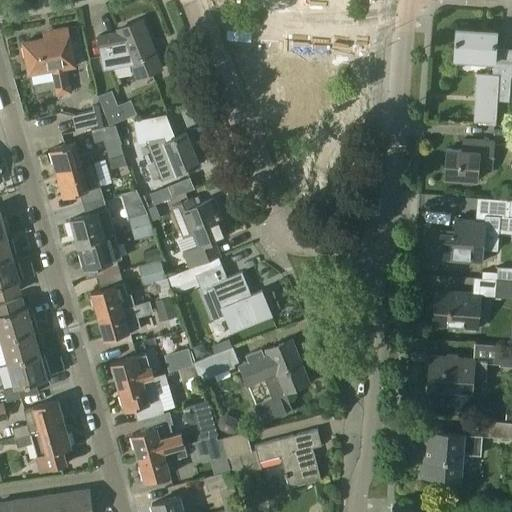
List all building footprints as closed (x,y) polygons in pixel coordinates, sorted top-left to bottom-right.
[(119,33),(98,37),(104,66),(117,63),(131,61),(138,79),(162,69),(142,20),(118,30),(119,33)] [(67,67),(76,65),(69,27),(50,30),(51,38),(24,43),(30,73),(52,69),(57,94),(71,91),(67,67)] [(362,54),(363,34),(309,28),(307,49),(362,54)] [(454,60),(493,62),(492,74),(476,73),(473,120),(495,122),(497,100),(509,101),(511,77),(509,77),(511,49),(496,48),(497,32),(456,30),(454,60)] [(100,93),(109,123),(138,114),(133,98),(120,102),(115,88),(100,93)] [(75,129),(97,124),(94,110),(72,116),(75,129)] [(144,142),(169,137),(166,123),(141,128),(144,142)] [(115,125),(91,129),(94,143),(103,140),(109,158),(123,154),(115,125)] [(169,137),(146,142),(162,179),(177,173),(199,165),(187,133),(169,140),(169,137)] [(490,169),(492,142),(469,140),(468,151),(447,149),(444,179),(476,181),(477,168),(490,169)] [(58,174),(93,163),(90,152),(80,155),(76,143),(51,150),(58,174)] [(112,168),(126,164),(123,154),(109,158),(112,168)] [(93,163),(58,174),(65,197),(80,193),(83,205),(103,198),(93,163)] [(194,176),(171,182),(175,195),(198,188),(194,176)] [(103,198),(83,205),(86,216),(71,220),(78,245),(115,234),(108,209),(106,210),(103,198)] [(189,268),(220,256),(214,241),(228,236),(213,200),(196,206),(193,199),(172,207),(184,237),(193,233),(198,246),(183,252),(189,268)] [(0,235),(11,233),(6,217),(2,219),(0,212),(0,235)] [(146,213),(129,217),(132,230),(150,225),(146,213)] [(497,250),(499,217),(484,216),(484,222),(454,220),(453,233),(440,232),(438,260),(483,263),(484,249),(497,250)] [(134,239),(152,235),(150,225),(132,230),(134,239)] [(0,235),(0,260),(17,256),(11,233),(0,235)] [(113,261),(113,260),(121,257),(115,234),(78,245),(85,269),(113,261)] [(0,297),(12,294),(8,284),(24,279),(17,256),(0,260),(0,297)] [(143,286),(166,279),(160,259),(138,266),(143,286)] [(215,322),(226,318),(231,332),(272,315),(262,290),(251,295),(242,272),(227,278),(221,264),(195,274),(215,322)] [(494,297),(511,297),(511,280),(496,279),(494,297)] [(98,315),(134,305),(131,294),(127,295),(124,283),(116,285),(92,292),(98,315)] [(477,329),(480,295),(450,292),(450,295),(436,294),(433,325),(477,329)] [(21,297),(0,302),(0,340),(2,340),(38,330),(34,314),(30,315),(27,307),(24,308),(21,297)] [(134,305),(98,315),(105,340),(129,333),(129,334),(141,330),(137,317),(153,313),(150,301),(134,305)] [(38,330),(2,340),(8,363),(45,353),(38,330)] [(267,353),(264,355),(262,349),(246,355),(248,361),(239,365),(248,385),(264,379),(271,397),(255,403),(262,422),(270,419),(270,420),(293,411),(285,392),(308,383),(290,339),(266,349),(267,353)] [(500,366),(511,366),(511,346),(501,346),(500,366)] [(200,381),(235,366),(233,363),(238,361),(232,347),(193,363),(200,381)] [(193,366),(188,350),(166,356),(171,372),(178,370),(193,366)] [(15,386),(4,390),(7,401),(19,398),(39,392),(36,381),(51,376),(45,353),(8,363),(15,386)] [(119,387),(143,380),(153,377),(147,353),(112,363),(119,387)] [(455,406),(457,391),(471,392),(472,379),(486,380),(487,359),(468,358),(467,359),(431,357),(428,389),(431,389),(430,404),(455,406)] [(193,366),(178,370),(181,380),(195,376),(193,366)] [(143,380),(119,387),(126,411),(135,408),(138,420),(164,412),(161,400),(157,387),(169,384),(166,373),(153,377),(143,380)] [(30,433),(65,423),(58,400),(24,410),(30,433)] [(511,421),(489,420),(488,436),(511,437),(511,421)] [(65,423),(30,433),(31,433),(15,438),(18,448),(34,443),(37,456),(36,456),(40,472),(68,464),(63,450),(72,447),(65,423)] [(139,459),(164,451),(184,445),(180,433),(165,437),(162,426),(157,428),(157,427),(132,434),(139,459)] [(313,448),(321,445),(317,428),(254,445),(259,461),(280,456),(288,487),(321,478),(313,448)] [(228,457),(251,451),(245,432),(222,438),(224,446),(228,457)] [(425,432),(422,476),(459,479),(462,454),(480,456),(481,436),(425,432)] [(215,435),(195,441),(199,455),(209,453),(223,449),(220,439),(216,440),(215,435)] [(171,475),(167,461),(187,456),(184,445),(164,451),(139,459),(145,482),(171,475)] [(207,492),(233,485),(229,470),(203,477),(207,492)] [(66,492),(59,494),(61,511),(92,511),(89,489),(66,492)] [(44,496),(29,498),(31,511),(61,511),(59,494),(44,496)] [(153,511),(184,511),(180,496),(151,504),(153,511)] [(238,496),(222,500),(225,511),(241,506),(238,496)] [(22,499),(0,502),(0,511),(31,511),(29,498),(22,499)]
